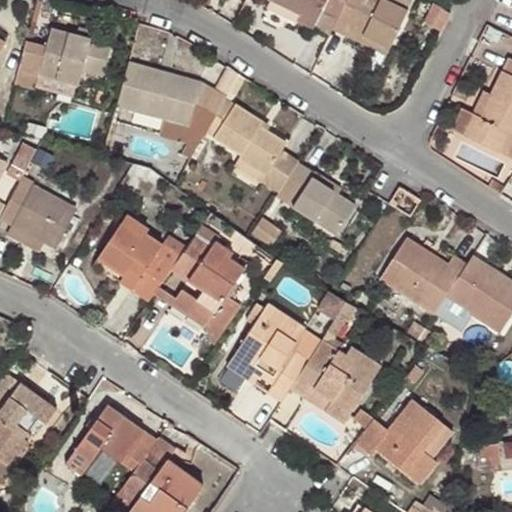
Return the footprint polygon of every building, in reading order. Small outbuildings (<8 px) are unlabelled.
[(287,7),(272,0),(271,0),(267,8),(284,16),(287,7)] [(347,0),(272,0),(287,7),(284,16),(314,29),(328,1),(343,9),(347,0)] [(339,19),(333,31),(348,38),(350,32),(389,51),(407,11),(384,0),(347,0),(343,9),(339,19)] [(339,19),(343,9),(328,1),(314,29),(330,37),(333,31),(339,19)] [(47,49),(27,43),(15,85),(37,91),(41,76),(80,86),(84,73),(104,78),(111,45),(53,29),(47,49)] [(350,32),(348,38),(386,56),(389,51),(350,32)] [(511,60),(508,58),(489,95),(479,118),(472,114),(462,134),(499,153),(508,135),(511,136),(511,60)] [(239,76),(227,68),(215,89),(203,83),(130,62),(117,107),(164,121),(161,134),(182,141),(186,127),(191,127),(205,135),(206,133),(226,99),(227,96),(239,76)] [(479,118),(489,95),(482,91),(472,114),(479,118)] [(264,124),(226,99),(206,133),(240,155),(238,158),(265,177),(263,181),(278,191),(297,162),(282,152),(287,145),(261,128),(264,124)] [(507,157),(511,146),(511,136),(508,135),(499,153),(507,157)] [(238,158),(234,165),(261,183),(263,181),(265,177),(238,158)] [(0,219),(1,218),(6,208),(0,204),(0,182),(9,166),(0,161),(0,219)] [(315,173),(297,162),(278,191),(275,197),(336,236),(355,206),(339,195),(312,179),(315,173)] [(342,190),(315,173),(312,179),(339,195),(342,190)] [(78,212),(21,181),(6,208),(1,218),(57,248),(78,212)] [(399,188),(388,205),(410,219),(421,200),(399,188)] [(132,289),(149,299),(154,291),(159,285),(172,266),(173,264),(157,253),(164,243),(147,231),(149,229),(127,214),(98,258),(125,277),(130,269),(140,277),(132,289)] [(262,217),(252,233),(273,247),(282,232),(262,217)] [(212,243),(196,232),(180,255),(173,264),(172,266),(188,278),(194,272),(209,282),(204,288),(197,297),(182,288),(175,296),(171,303),(188,314),(194,306),(210,317),(245,266),(231,255),(234,251),(216,239),(212,243)] [(380,280),(434,315),(445,298),(466,265),(452,256),(447,264),(445,269),(428,258),(431,253),(407,238),(380,280)] [(173,264),(180,255),(164,243),(157,253),(173,264)] [(447,264),(431,253),(428,258),(445,269),(447,264)] [(488,266),(472,256),(466,265),(445,298),(501,333),(511,314),(511,282),(507,279),(504,284),(485,272),(488,266)] [(507,279),(488,266),(485,272),(504,284),(507,279)] [(122,282),(132,289),(140,277),(130,269),(125,277),(122,282)] [(194,272),(188,278),(204,288),(209,282),(194,272)] [(159,285),(154,291),(171,303),(175,296),(159,285)] [(205,325),(210,317),(194,306),(188,314),(205,325)] [(267,391),(281,400),(289,388),(290,387),(308,359),(291,348),(303,328),(267,306),(234,356),(273,382),(267,391)] [(459,332),(467,320),(451,319),(449,325),(459,332)] [(413,322),(406,334),(418,340),(425,329),(413,322)] [(434,336),(425,329),(418,340),(429,346),(430,346),(434,336)] [(347,353),(321,338),(308,359),(290,387),(302,396),(308,387),(330,401),(324,410),(344,423),(381,366),(352,346),(347,353)] [(229,365),(267,391),(273,382),(234,356),(229,365)] [(463,366),(474,373),(487,368),(468,357),(463,366)] [(55,408),(20,383),(0,410),(0,459),(12,469),(28,447),(29,443),(28,438),(24,435),(38,418),(44,423),(55,408)] [(302,396),(324,410),(330,401),(308,387),(302,396)] [(373,417),(354,441),(370,454),(376,448),(419,482),(436,459),(430,455),(422,449),(429,442),(442,422),(412,397),(387,428),(373,417)] [(131,474),(156,439),(106,404),(60,466),(77,477),(96,450),(131,474)] [(175,450),(157,438),(156,439),(131,474),(123,485),(140,499),(131,510),(133,511),(182,511),(202,485),(167,460),(175,450)] [(422,449),(430,455),(436,447),(429,442),(422,449)] [(501,466),(497,445),(476,447),(477,461),(489,460),(490,468),(501,466)] [(405,510),(408,511),(444,511),(447,503),(430,491),(423,501),(415,494),(405,510)]
